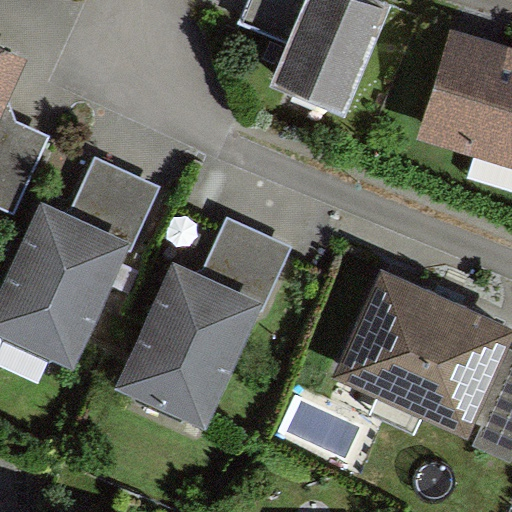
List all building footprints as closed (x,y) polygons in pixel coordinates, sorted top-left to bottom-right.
[(271,84),(344,115),(389,6),(374,0),(253,0),(244,23),(289,42),(271,84)] [(511,50),(450,31),(416,138),(511,168),(511,50)] [(0,126),(10,105),(31,61),(0,46),(0,126)] [(15,119),(10,105),(0,126),(0,207),(13,213),(50,137),(15,119)] [(0,294),(0,334),(74,369),(128,253),(130,254),(160,189),(96,159),(69,215),(61,211),(42,203),(0,294)] [(174,261),(116,386),(208,428),(260,314),(291,246),(230,218),(203,274),(195,271),(174,261)] [(511,328),(448,299),(384,270),(335,379),(470,440),(477,425),(480,427),(511,356),(511,350),(510,349),(511,345),(511,328)] [(511,356),(480,427),(471,446),(511,464),(511,356)]
